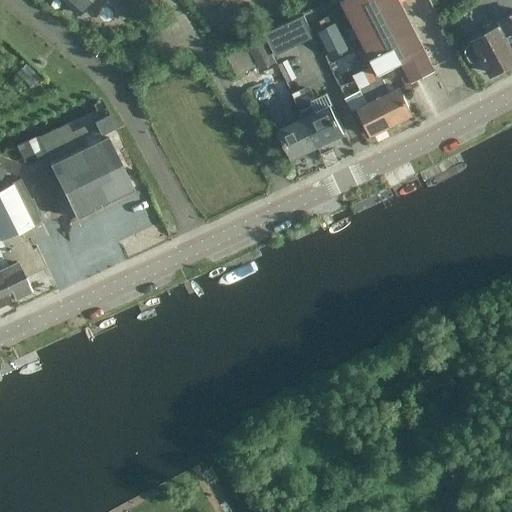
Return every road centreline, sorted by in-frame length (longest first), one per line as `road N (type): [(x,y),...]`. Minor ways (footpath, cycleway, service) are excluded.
road 1 (unclassified): [(199,252),(511,98)]
road 2 (unclassified): [(199,252),(142,134),(94,67),(15,0)]
road 3 (unknown): [(296,204),(237,91),(169,0)]
road 4 (unclassified): [(0,344),(199,252)]
